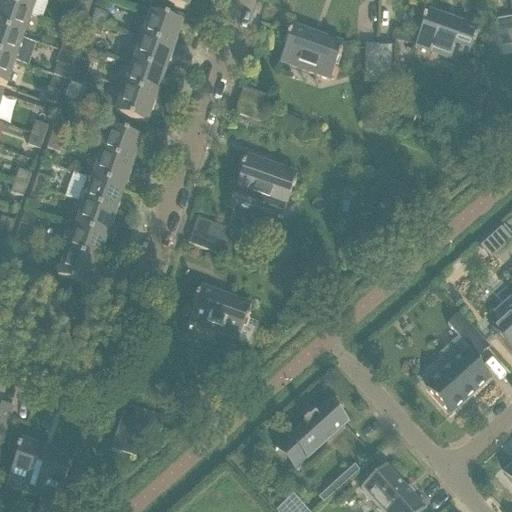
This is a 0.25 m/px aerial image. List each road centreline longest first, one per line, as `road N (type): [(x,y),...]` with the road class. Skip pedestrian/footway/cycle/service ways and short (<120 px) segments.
road 1 (residential): [(0,364),(78,392),(99,387),(245,0)]
road 2 (residential): [(448,477),(325,338)]
